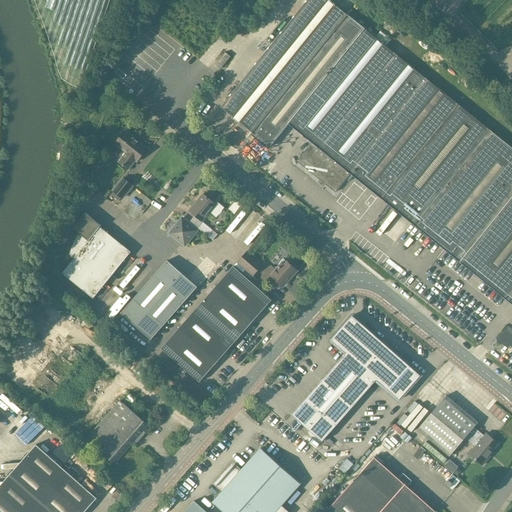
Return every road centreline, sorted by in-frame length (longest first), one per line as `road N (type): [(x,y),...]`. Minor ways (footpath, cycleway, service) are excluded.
road 1 (secondary): [(133,511),(325,295),(353,280)]
road 2 (unclassified): [(353,280),(342,255),(162,109)]
road 3 (secondary): [(353,280),(379,287),(511,397)]
road 4 (unknown): [(212,150),(147,233),(133,233),(96,205)]
